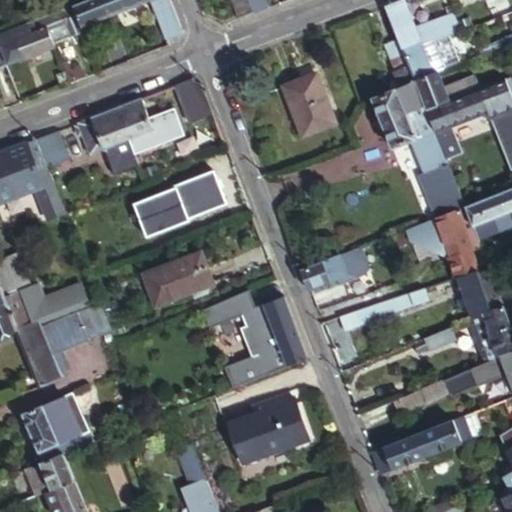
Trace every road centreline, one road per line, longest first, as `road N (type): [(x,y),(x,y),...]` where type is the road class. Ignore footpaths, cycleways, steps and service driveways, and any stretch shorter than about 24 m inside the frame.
road 1 (residential): [(202,50),(385,511)]
road 2 (residential): [(0,128),(202,50)]
road 3 (residential): [(202,50),(333,0)]
